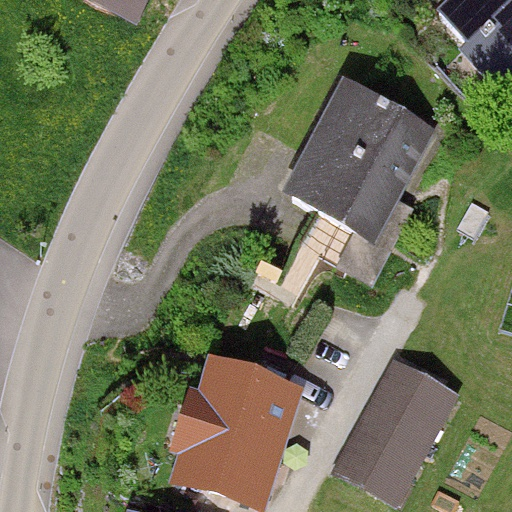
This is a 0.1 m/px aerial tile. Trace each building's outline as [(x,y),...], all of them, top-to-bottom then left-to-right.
[(63,0),(130,34),(148,0),(63,0)] [(511,0),(450,0),(434,15),(468,52),(446,72),(479,107),(511,77),(511,0)] [(341,83),(282,196),(321,215),(378,247),(383,238),(437,134),(341,83)] [(378,247),(321,215),(301,252),(370,290),(396,245),(383,238),(378,247)] [(387,356),(321,470),(394,511),(399,511),(464,400),(387,356)] [(169,488),(247,511),(269,511),(306,393),(208,363),(198,395),(188,392),(168,457),(178,460),(169,488)]
